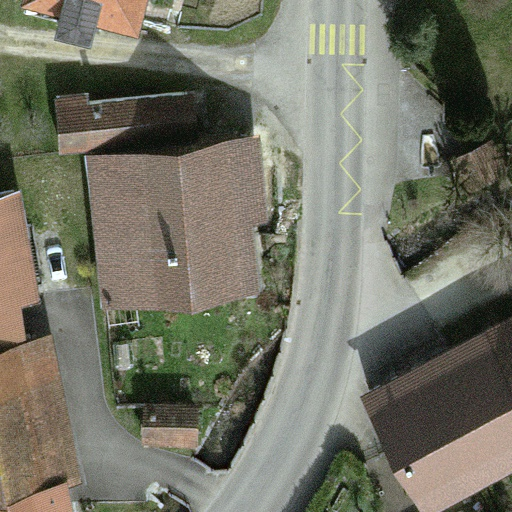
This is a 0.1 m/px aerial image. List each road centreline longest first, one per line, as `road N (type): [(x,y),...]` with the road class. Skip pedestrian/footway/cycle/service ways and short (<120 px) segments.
road 1 (secondary): [(241,511),(270,464),(327,298),(336,0)]
road 2 (track): [(240,511),(85,454),(75,342)]
